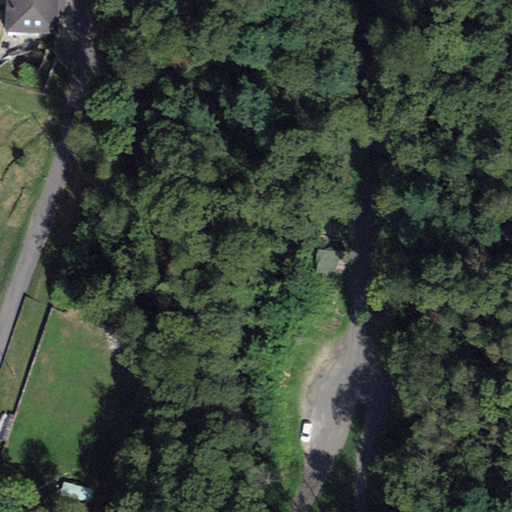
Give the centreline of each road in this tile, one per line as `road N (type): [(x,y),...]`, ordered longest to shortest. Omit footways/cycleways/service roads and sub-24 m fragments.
road 1 (unclassified): [(292,511),(354,368),(382,150),(367,0)]
road 2 (unclassified): [(79,0),(85,36),(74,121),(0,339)]
